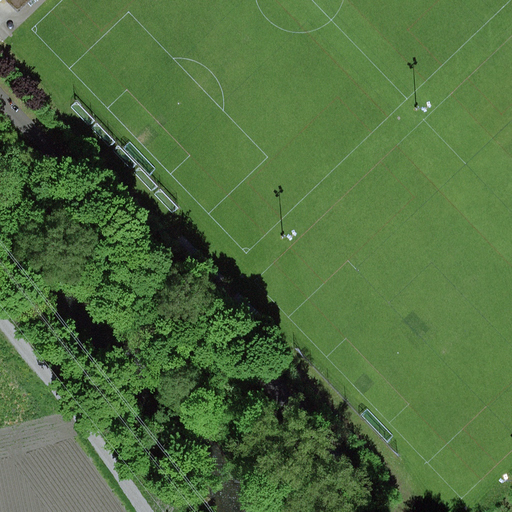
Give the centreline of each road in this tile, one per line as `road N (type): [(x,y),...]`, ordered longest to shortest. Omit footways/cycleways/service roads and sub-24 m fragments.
road 1 (track): [(361,511),(276,385),(96,205),(0,92)]
road 2 (track): [(0,317),(148,511)]
